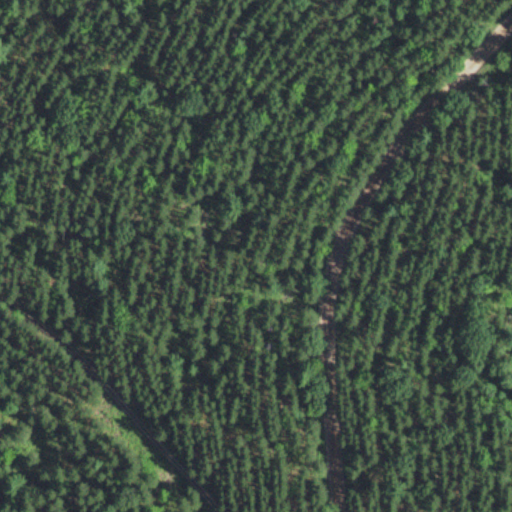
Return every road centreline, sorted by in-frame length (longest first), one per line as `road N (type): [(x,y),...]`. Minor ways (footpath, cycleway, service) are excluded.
road 1 (residential): [(338,511),(329,301),(356,194),(410,114),(511,29)]
road 2 (track): [(228,511),(0,265)]
